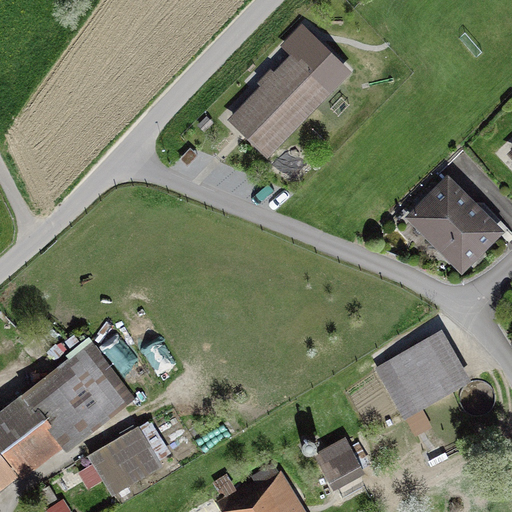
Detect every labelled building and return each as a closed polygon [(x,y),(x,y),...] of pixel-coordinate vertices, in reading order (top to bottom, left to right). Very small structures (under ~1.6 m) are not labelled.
[(347,79),(309,42),(242,111),(280,148),(347,79)] [(413,209),(466,263),(507,223),(455,169),(413,209)] [(449,321),(378,359),(404,408),(475,370),(449,321)] [(26,384),(67,439),(71,444),(142,391),(97,331),(26,384)] [(0,342),(0,383),(20,369),(0,342)] [(0,403),(0,441),(23,472),(67,439),(26,384),(0,403)] [(144,417),(70,459),(91,497),(165,455),(144,417)] [(352,429),(319,446),(338,482),(371,464),(352,429)] [(0,488),(23,472),(0,441),(0,488)] [(308,455),(310,455),(313,455),(315,454),(316,452),(317,449),(317,447),(316,445),(315,443),(313,442),(310,441),(308,441),(306,442),(304,444),(303,446),(302,449),(303,451),(304,453),(306,454),(308,455)] [(319,511),(285,461),(221,503),(226,511),(319,511)]
